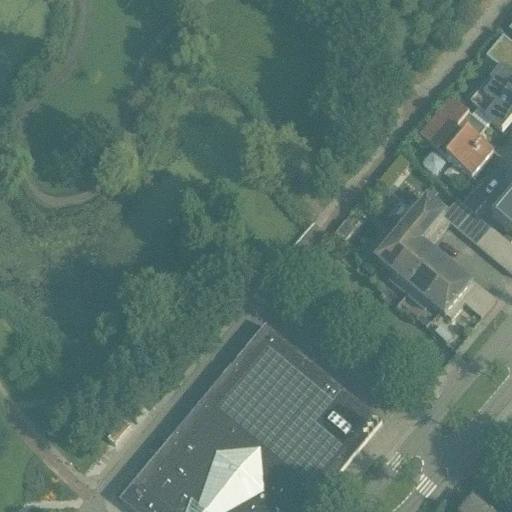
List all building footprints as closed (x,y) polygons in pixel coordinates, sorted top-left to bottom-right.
[(511,47),(503,41),(486,61),(500,72),(471,106),(492,124),(491,126),(502,136),(511,123),(511,47)] [(493,158),(477,144),(487,133),(451,103),(420,140),(440,157),(437,161),(435,160),(432,160),(425,168),(425,171),(433,177),(436,177),(443,169),(443,166),(440,165),(444,160),(472,184),(493,158)] [(483,186),(464,209),(473,217),(492,193),(483,186)] [(511,238),(511,198),(492,222),(511,238)] [(459,235),(473,218),(457,205),(445,219),(427,205),(419,214),(414,210),(398,230),(397,229),(396,230),(420,249),(432,234),(439,240),(450,228),(459,235)] [(477,251),(492,233),(482,225),(468,243),(477,251)] [(430,251),(439,240),(432,234),(420,249),(396,230),(397,231),(380,251),(385,255),(377,265),(393,278),(395,279),(409,261),(413,265),(427,248),(430,251)] [(496,266),(510,249),(501,241),(486,258),(496,266)] [(441,266),(440,265),(431,258),(435,254),(430,251),(427,248),(413,265),(409,261),(395,279),(393,278),(389,283),(406,297),(406,298),(426,275),(430,278),(441,266)] [(457,280),(457,279),(448,272),(451,268),(443,261),(440,265),(441,266),(430,278),(426,275),(406,298),(407,299),(407,298),(425,313),(429,308),(429,307),(428,306),(443,289),(447,292),(457,280)] [(495,304),(483,294),(479,298),(470,290),(474,286),(460,275),(457,279),(457,280),(447,292),(443,289),(428,306),(429,307),(429,308),(445,321),(447,319),(452,323),(464,308),(481,321),(495,304)] [(310,511),(382,427),(266,330),(155,464),(154,463),(119,505),(127,511),(310,511)] [(487,511),(473,500),(462,511),(487,511)]
